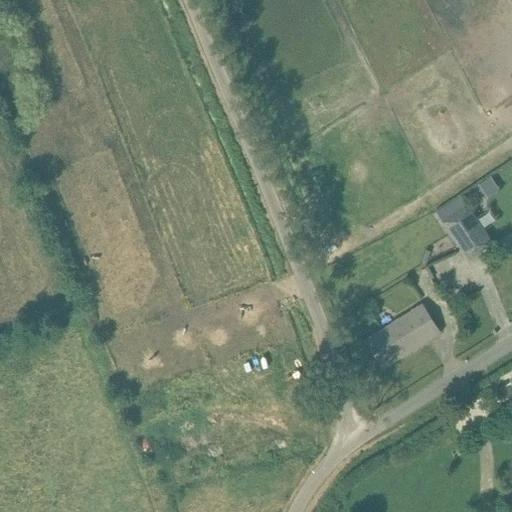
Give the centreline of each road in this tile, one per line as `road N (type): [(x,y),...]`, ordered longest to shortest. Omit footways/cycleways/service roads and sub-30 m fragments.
road 1 (unclassified): [(354,442),(320,323),(187,0)]
road 2 (unclassified): [(354,442),(511,341)]
